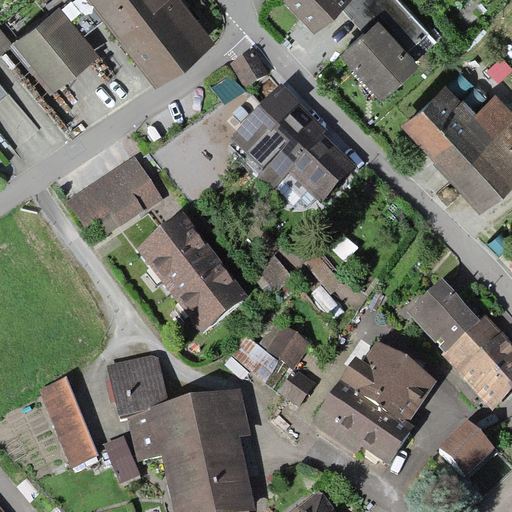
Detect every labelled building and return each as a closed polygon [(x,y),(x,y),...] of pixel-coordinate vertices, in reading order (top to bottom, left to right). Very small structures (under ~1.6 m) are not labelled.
[(101,25),(79,0),(68,0),(14,44),(54,92),(101,54),(87,37),(101,25)] [(213,42),(180,0),(89,0),(155,86),(213,42)] [(288,0),(319,33),(343,12),(363,34),(342,54),(382,98),(441,43),(401,0),(288,0)] [(256,49),(232,64),(246,86),(269,72),(256,49)] [(0,100),(11,92),(0,79),(0,100)] [(356,166),(322,135),(328,129),(281,84),(229,139),(276,183),(282,176),(308,201),(315,193),(323,201),(356,166)] [(511,183),(511,111),(496,94),(476,113),(451,86),(405,129),(482,212),(511,183)] [(163,201),(133,156),(67,200),(97,245),(163,201)] [(251,306),(189,223),(141,258),(204,341),(251,306)] [(275,292),(294,280),(285,266),(266,278),(275,292)] [(511,343),(486,315),(481,320),(444,280),(408,313),(493,407),(507,395),(511,389),(511,343)] [(299,367),(314,346),(283,323),(261,352),(252,345),(245,353),(266,368),(262,374),(307,408),(324,386),(299,367)] [(436,392),(378,352),(323,429),(388,474),(415,435),(409,430),(436,392)] [(121,424),(133,421),(170,413),(159,360),(110,370),(121,424)] [(100,460),(68,381),(42,392),(74,470),(100,460)] [(248,440),(240,399),(170,413),(133,421),(141,464),(165,459),(175,511),(253,511),(239,442),(248,440)] [(496,450),(470,420),(439,448),(465,477),(496,450)] [(106,446),(121,486),(140,478),(124,439),(106,446)] [(335,511),(321,493),(294,511),(335,511)]
